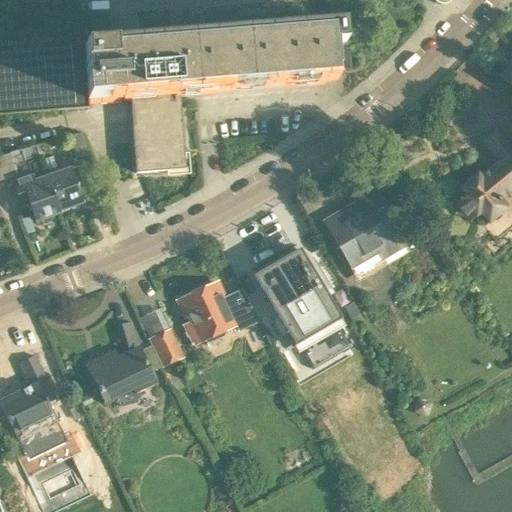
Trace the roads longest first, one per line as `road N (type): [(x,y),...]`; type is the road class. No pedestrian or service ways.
road 1 (residential): [(0,306),(160,244),(245,201),(414,77),(484,0)]
road 2 (unknown): [(0,123),(98,115),(160,244)]
